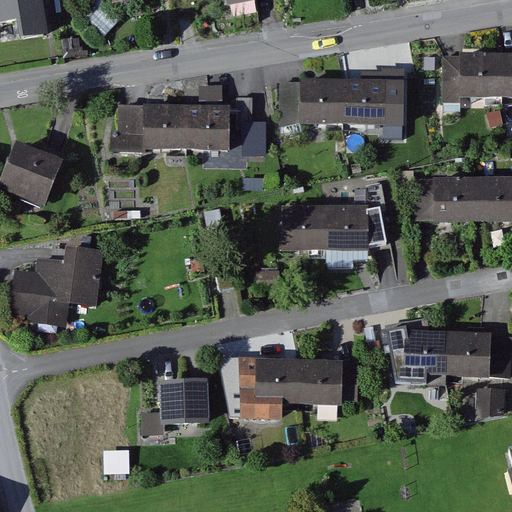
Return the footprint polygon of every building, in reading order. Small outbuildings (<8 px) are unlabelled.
[(41,0),(0,0),(0,23),(17,21),(20,38),(47,34),(41,0)] [(511,56),(464,56),(465,100),(511,100),(511,56)] [(397,86),(304,87),(304,128),(397,128),(397,86)] [(242,106),(150,107),(151,155),(242,154),(242,106)] [(269,156),(269,123),(245,123),(245,156),(269,156)] [(69,165),(24,149),(9,192),(54,208),(69,165)] [(511,183),(443,184),(443,228),(511,227),(511,183)] [(382,213),(292,214),(292,256),(382,256),(382,213)] [(37,277),(21,275),(14,319),(66,327),(70,305),(96,309),(104,257),(69,252),(67,266),(40,261),(37,277)] [(502,341),(419,336),(416,375),(499,381),(502,341)] [(349,368),(262,362),(260,407),(346,412),(349,368)] [(212,385),(165,387),(166,430),(213,428),(212,385)] [(145,413),(147,435),(164,434),(162,412),(145,413)]
